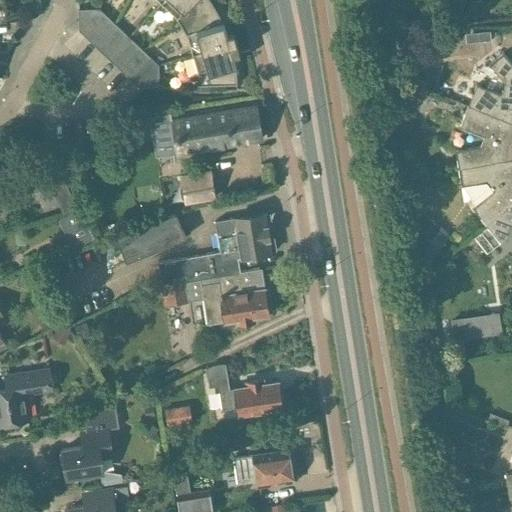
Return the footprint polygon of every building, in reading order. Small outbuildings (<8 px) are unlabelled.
[(177,18),(182,26),(215,6),(212,2),(210,0),(164,0),(162,3),(177,18)] [(454,0),(451,9),(462,13),(467,0),(454,0)] [(466,16),(484,14),(482,0),(472,1),(466,16)] [(32,1),(31,13),(42,14),(43,2),(32,1)] [(187,35),(193,54),(238,41),(235,31),(228,33),(226,30),(223,23),(221,17),(218,11),(215,6),(182,26),(187,35)] [(79,30),(88,39),(109,17),(100,8),(79,9),(79,30)] [(88,39),(99,49),(119,27),(109,17),(88,39)] [(119,27),(99,49),(109,59),(130,37),(119,27)] [(490,31),(479,32),(480,42),(491,41),(490,31)] [(140,47),(130,37),(109,59),(120,68),(140,47)] [(241,52),(238,41),(193,54),(199,74),(199,85),(238,84),(238,81),(237,77),(237,70),(236,65),(235,61),(235,58),(234,54),(241,52)] [(120,68),(139,87),(160,86),(159,65),(140,47),(120,68)] [(490,66),(506,87),(502,96),(477,86),(469,107),(511,123),(511,63),(505,54),(490,66)] [(412,82),(424,87),(426,82),(414,77),(412,82)] [(415,98),(419,88),(410,84),(406,94),(415,98)] [(257,106),(173,120),(178,152),(263,138),(257,106)] [(511,123),(469,107),(461,128),(486,137),(483,147),(457,150),(460,169),(511,160),(511,123)] [(511,160),(460,169),(463,187),(465,202),(471,198),(476,206),(474,207),(489,225),(511,206),(511,160)] [(217,200),(212,169),(181,174),(185,205),(217,200)] [(69,187),(62,175),(43,185),(49,197),(69,187)] [(511,206),(489,225),(503,243),(511,236),(511,206)] [(80,209),(59,219),(65,230),(85,220),(80,209)] [(273,252),(266,212),(220,220),(216,221),(220,252),(160,262),(162,284),(173,279),(185,275),(188,282),(245,272),(242,257),(273,252)] [(127,260),(186,238),(176,214),(118,236),(127,260)] [(113,234),(110,225),(100,228),(103,237),(113,234)] [(432,261),(440,250),(429,241),(420,253),(432,261)] [(31,264),(20,269),(17,285),(31,288),(33,273),(30,273),(31,264)] [(206,325),(226,322),(241,319),(241,324),(256,321),(255,317),(270,315),(266,288),(264,288),(261,269),(245,272),(188,282),(185,275),(173,279),(162,284),(165,306),(203,301),(206,325)] [(453,319),(456,339),(500,333),(497,313),(453,319)] [(91,331),(87,321),(74,326),(78,336),(91,331)] [(73,332),(60,325),(52,339),(65,346),(73,332)] [(239,407),(240,414),(284,408),(280,381),(265,383),(264,379),(247,382),(248,386),(230,389),(226,362),(213,365),(207,367),(210,386),(219,385),(222,409),(239,407)] [(7,387),(0,388),(0,424),(31,419),(27,394),(54,390),(50,368),(5,375),(7,387)] [(84,419),(89,445),(63,449),(61,452),(62,461),(65,462),(67,477),(105,471),(103,457),(114,455),(110,431),(121,429),(116,405),(104,407),(93,413),(84,419)] [(155,415),(154,407),(144,409),(145,417),(155,415)] [(168,427),(194,424),(191,407),(166,410),(168,427)] [(146,422),(141,433),(156,440),(161,429),(146,422)] [(239,481),(257,478),(258,486),(295,481),(290,449),(254,454),(236,457),(239,481)] [(472,477),(457,480),(460,500),(476,497),(472,477)] [(84,492),(86,504),(72,506),(72,511),(116,511),(115,500),(130,498),(128,485),(84,492)] [(207,511),(212,511),(208,488),(190,491),(177,493),(180,511),(207,511)]
